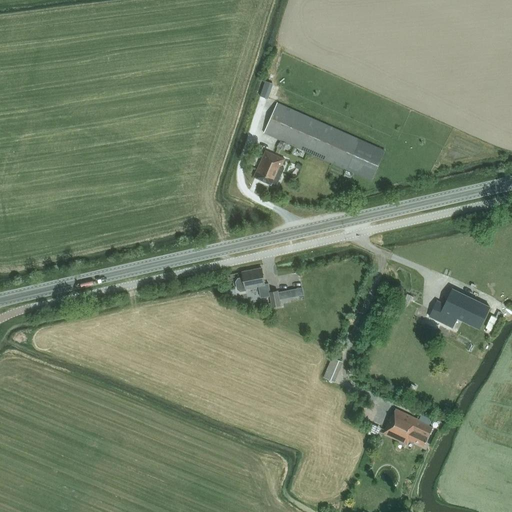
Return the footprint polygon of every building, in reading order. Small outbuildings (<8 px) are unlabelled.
[(264,82),(260,96),(267,99),(272,85),(264,82)] [(277,103),(264,133),(371,180),(384,151),(277,103)] [(281,167),(285,159),(265,151),(254,177),(260,180),(271,185),(272,183),(277,185),(284,168),(281,167)] [(268,284),(265,284),(261,268),(242,272),(243,277),(238,278),(236,282),(237,289),(241,292),(246,291),(246,289),(258,286),(261,298),(270,296),(272,307),(280,305),(277,291),(270,292),(268,284)] [(292,290),(293,297),(303,295),(302,288),(292,290)] [(479,329),(490,307),(452,289),(444,304),(437,301),(429,317),(453,328),(457,318),(479,329)] [(407,303),(408,304),(411,298),(412,299),(413,296),(412,295),(408,293),(404,302),(405,302),(404,305),(406,306),(407,303)] [(333,381),(342,361),(332,357),(324,377),(333,381)] [(424,446),(432,428),(418,421),(419,420),(395,409),(391,417),(390,416),(382,433),(407,445),(409,439),(424,446)]
